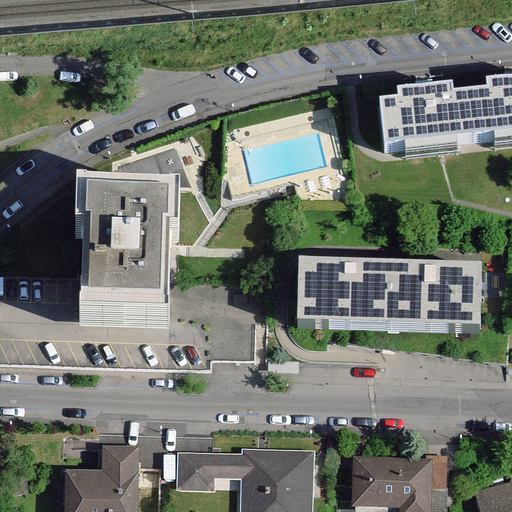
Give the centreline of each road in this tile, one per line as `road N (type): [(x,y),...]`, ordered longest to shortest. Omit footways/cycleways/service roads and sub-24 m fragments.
road 1 (residential): [(511,56),(391,68),(249,98),(120,140),(0,215)]
road 2 (motorway): [(511,258),(288,325),(0,438)]
road 3 (residential): [(511,420),(0,393)]
road 4 (motorway): [(152,511),(367,429),(511,389)]
road 5 (unknown): [(0,72),(154,78),(206,88),(225,106)]
